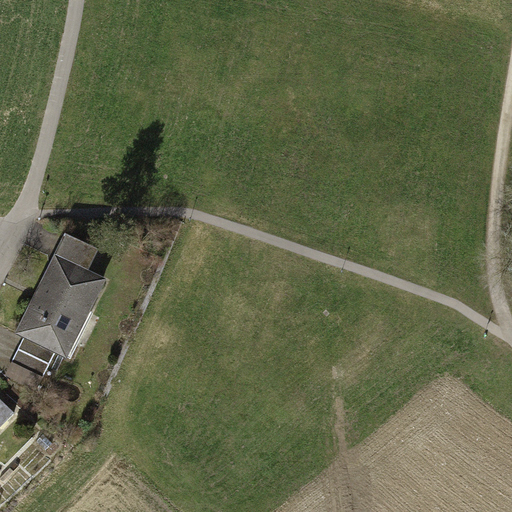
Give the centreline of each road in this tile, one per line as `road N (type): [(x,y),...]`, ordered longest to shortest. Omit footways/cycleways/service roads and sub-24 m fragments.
road 1 (track): [(511,96),(492,272),(509,329)]
road 2 (track): [(23,216),(77,0)]
